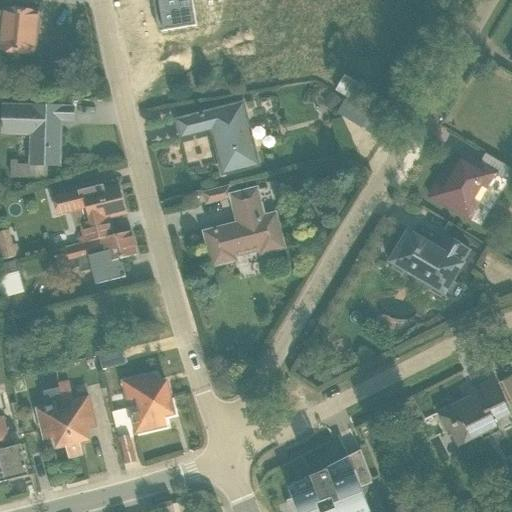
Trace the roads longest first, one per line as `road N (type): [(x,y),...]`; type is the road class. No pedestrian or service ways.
road 1 (unclassified): [(491,0),(261,384),(226,459)]
road 2 (residential): [(101,0),(176,310),(226,459)]
road 3 (unclassified): [(511,320),(226,459)]
road 4 (unclassified): [(226,459),(39,511)]
